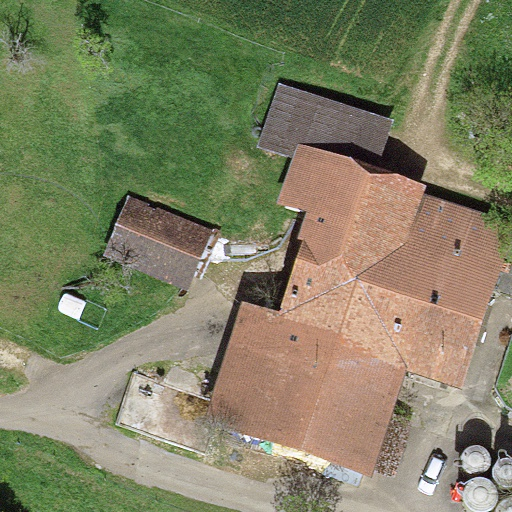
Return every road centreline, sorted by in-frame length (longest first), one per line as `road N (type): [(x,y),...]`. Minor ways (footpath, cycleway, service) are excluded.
road 1 (residential): [(273,511),(67,427),(0,415)]
road 2 (track): [(511,202),(434,170),(412,137),(445,30),(463,0)]
